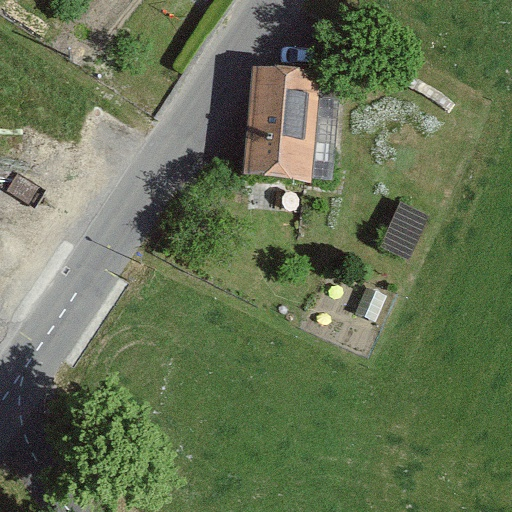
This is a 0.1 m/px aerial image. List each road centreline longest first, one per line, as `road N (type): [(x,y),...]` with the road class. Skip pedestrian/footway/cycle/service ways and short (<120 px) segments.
road 1 (tertiary): [(8,398),(277,0)]
road 2 (unclassified): [(72,511),(45,478),(8,398)]
